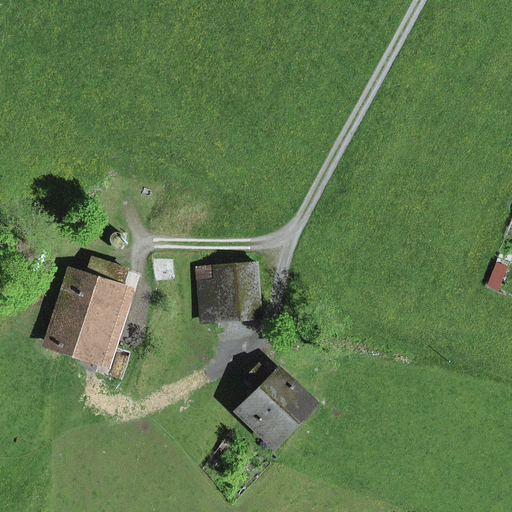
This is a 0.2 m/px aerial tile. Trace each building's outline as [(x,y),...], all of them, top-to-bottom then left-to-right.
[(114,234),(111,239),(113,245),(118,248),(123,246),(126,241),(125,236),(120,233),(114,234)] [(100,361),(129,271),(94,260),(88,279),(73,274),(50,344),(100,361)] [(262,316),(257,264),(236,265),(240,318),(262,316)] [(215,267),(219,320),(240,318),(236,265),(215,267)] [(198,269),(202,321),(219,320),(215,267),(198,269)] [(259,365),(248,377),(259,388),(296,423),(315,404),(278,369),(271,376),(259,365)] [(241,407),(278,442),(296,423),(259,388),(241,407)]
